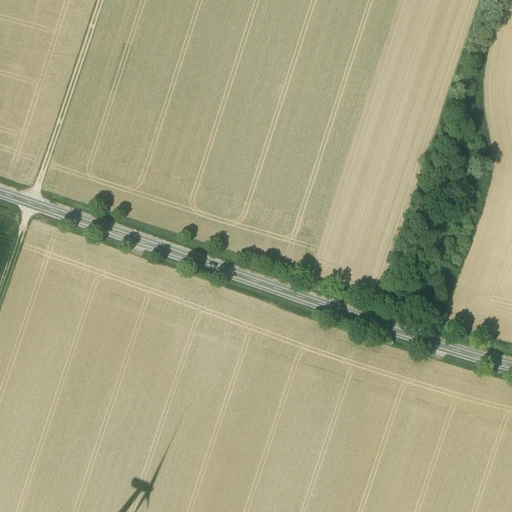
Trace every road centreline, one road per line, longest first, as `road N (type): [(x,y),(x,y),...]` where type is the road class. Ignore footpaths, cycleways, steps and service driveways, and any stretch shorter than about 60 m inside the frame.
road 1 (tertiary): [(0,192),(511,365)]
road 2 (track): [(100,0),(0,296)]
